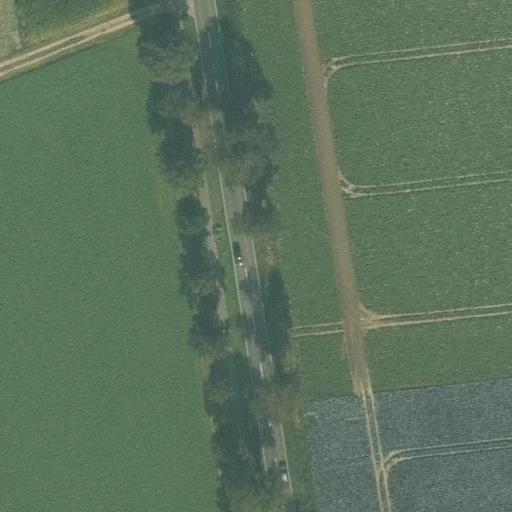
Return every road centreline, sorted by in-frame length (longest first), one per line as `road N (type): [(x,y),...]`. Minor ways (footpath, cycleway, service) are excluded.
road 1 (secondary): [(281,511),(202,0)]
road 2 (track): [(179,0),(0,70)]
